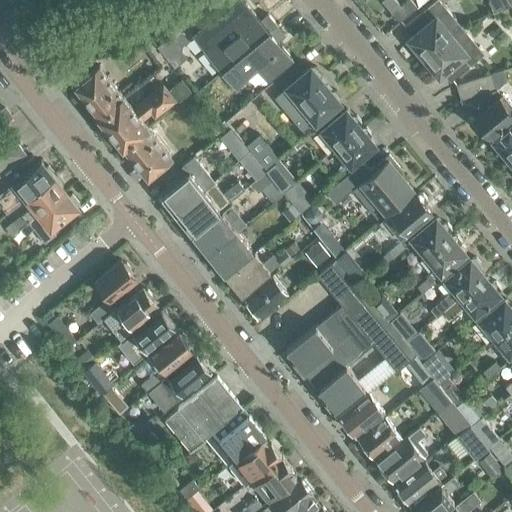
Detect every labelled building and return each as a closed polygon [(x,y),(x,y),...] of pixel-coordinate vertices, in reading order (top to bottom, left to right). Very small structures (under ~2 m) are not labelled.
[(411,0),(406,0),(401,5),(408,14),(417,7),(411,0)] [(424,56),(451,34),(460,26),(438,0),(434,0),(404,26),(412,35),(408,38),(410,40),(406,43),(416,55),(420,52),(424,56)] [(494,0),(498,9),(509,4),(507,0),(494,0)] [(192,35),(221,70),(277,24),(268,13),(260,20),(245,2),(229,15),(224,9),(192,35)] [(399,22),(408,14),(401,5),(392,13),(399,22)] [(278,41),(286,35),(277,24),(221,70),(235,86),(256,68),(267,80),(293,59),(278,41)] [(460,26),(451,34),(424,56),(427,60),(423,63),(434,76),(437,73),(439,75),(442,72),(450,81),(483,53),(460,26)] [(98,113),(122,93),(100,66),(109,58),(105,53),(75,64),(68,69),(78,81),(75,84),(98,113)] [(289,112),(326,83),(320,76),(321,75),(321,71),(317,65),(313,65),(312,66),(311,65),(274,95),(289,112)] [(503,69),(456,84),(461,99),(496,88),(506,79),(503,69)] [(332,90),(326,83),(289,113),(303,131),(341,101),(339,99),(341,98),(341,95),(337,89),(333,89),(332,90)] [(134,108),(122,93),(98,113),(125,146),(149,127),(143,120),(155,109),(159,114),(176,100),(163,84),(134,108)] [(461,100),(474,115),(473,116),(480,124),(479,128),(483,133),(488,133),(489,135),(511,115),(511,106),(501,93),(500,94),(496,89),(461,100)] [(0,125),(14,115),(13,114),(5,105),(0,108),(0,125)] [(346,107),(318,130),(333,148),(361,125),(360,124),(361,123),(362,119),(357,114),(354,114),(353,115),(346,107)] [(227,120),(233,128),(242,120),(236,113),(227,120)] [(202,129),(211,140),(223,131),(213,120),(202,129)] [(507,157),(511,153),(511,122),(492,139),(499,147),(498,151),(502,156),(506,156),(507,157)] [(362,127),(361,125),(333,148),(348,166),(376,143),(370,136),(371,135),(371,131),(367,126),(363,126),(362,127)] [(26,153),(4,127),(0,130),(0,172),(11,164),(26,153)] [(172,156),(149,127),(125,146),(148,175),(172,156)] [(223,150),(234,163),(248,151),(238,138),(223,150)] [(363,161),(363,160),(326,191),(335,202),(353,188),(377,217),(412,187),(398,170),(401,167),(389,153),(381,159),(381,165),(378,166),(378,167),(374,166),(373,166),(370,169),(369,168),(369,169),(363,161)] [(167,202),(165,204),(173,215),(204,190),(196,180),(206,172),(194,156),(183,164),(189,171),(162,193),(160,194),(167,202)] [(20,190),(26,198),(55,174),(48,164),(46,166),(41,160),(0,192),(0,201),(2,204),(10,197),(10,198),(20,190)] [(264,169),(266,171),(282,191),(293,182),(275,160),(264,169)] [(346,174),(341,168),(328,178),(333,184),(346,174)] [(278,188),(266,172),(251,184),(264,199),(278,188)] [(22,213),(23,213),(6,227),(11,234),(20,227),(66,190),(61,185),(63,183),(55,174),(26,198),(32,205),(22,213)] [(213,201),(204,190),(173,215),(182,225),(184,223),(191,232),(249,185),(243,177),(213,201)] [(296,180),(283,191),(300,211),(313,200),(296,180)] [(70,195),(66,190),(20,227),(26,234),(34,227),(45,241),(56,233),(51,227),(78,206),(77,205),(79,203),(72,194),(70,195)] [(418,194),(416,192),(381,221),(391,233),(394,231),(399,238),(432,210),(425,202),(426,201),(427,198),(423,192),(419,193),(418,194)] [(290,224),(302,215),(293,204),(282,213),(290,224)] [(194,234),(209,253),(237,231),(230,221),(239,214),(232,205),(222,212),(209,222),(194,234)] [(316,207),(310,206),(306,210),(305,216),(309,221),(315,221),(320,217),(320,211),(316,207)] [(423,256),(451,233),(450,232),(451,231),(452,227),(447,222),(443,222),(442,223),(436,215),(408,238),(423,256)] [(209,253),(224,272),(252,250),(237,231),(209,253)] [(452,235),(451,233),(423,256),(438,274),(466,251),(459,244),(461,243),(461,239),(457,234),(453,234),(452,235)] [(320,239),(307,249),(317,262),(330,252),(320,239)] [(401,241),(386,254),(391,260),(407,248),(401,241)] [(295,242),(284,251),(290,258),(301,250),(295,242)] [(347,250),(338,258),(355,279),(364,271),(347,250)] [(235,285),(242,294),(278,265),(280,267),(290,259),(284,251),(275,258),(272,254),(263,262),(255,252),(227,275),(229,278),(227,282),(230,286),(235,285)] [(457,297),(485,274),(479,267),(480,266),(481,262),(476,257),(472,257),(471,258),(470,256),(442,279),(452,291),(434,306),(439,312),(444,308),(457,297)] [(336,410),(368,384),(371,389),(397,369),(406,361),(415,353),(337,258),(318,273),(342,304),(286,348),(336,410)] [(105,271),(95,280),(111,299),(121,291),(137,278),(130,270),(131,267),(127,262),(124,262),(121,259),(105,271)] [(272,274),(244,297),(260,315),(287,293),(272,274)] [(491,281),(485,274),(457,297),(444,308),(439,312),(430,320),(441,334),(457,321),(453,317),(465,307),(472,315),(500,292),(499,291),(500,290),(501,286),(496,280),(492,280),(491,281)] [(435,281),(430,275),(417,286),(423,292),(435,281)] [(152,295),(148,289),(145,289),(143,287),(115,309),(104,318),(121,339),(133,329),(130,326),(157,305),(152,298),(152,295)] [(381,293),(372,300),(386,318),(395,310),(381,293)] [(504,297),(476,320),(491,338),(511,320),(511,303),(511,304),(510,305),(504,297)] [(114,309),(106,300),(90,312),(98,322),(114,309)] [(170,317),(166,311),(163,311),(161,308),(134,331),(142,342),(131,351),(137,359),(176,327),(169,319),(170,317)] [(57,316),(48,323),(67,346),(76,339),(57,316)] [(511,320),(491,338),(506,356),(511,351),(511,320)] [(415,331),(407,321),(396,330),(404,340),(415,331)] [(418,329),(405,341),(415,353),(421,361),(434,349),(431,345),(429,347),(426,343),(428,341),(418,329)] [(188,339),(183,333),(179,333),(178,331),(148,355),(156,367),(152,371),(151,375),(142,383),(148,391),(149,390),(165,377),(162,374),(193,349),(187,342),(188,339)] [(89,347),(77,357),(85,367),(97,357),(89,347)] [(436,349),(421,361),(429,372),(433,376),(438,383),(446,376),(453,370),(436,349)] [(205,360),(201,354),(198,355),(196,352),(165,377),(149,390),(164,409),(184,393),(211,371),(204,363),(205,360)] [(433,376),(429,372),(421,361),(415,353),(406,361),(424,384),(433,376)] [(503,363),(498,357),(480,371),(486,377),(503,363)] [(104,374),(94,382),(101,391),(112,383),(104,374)] [(213,429),(214,430),(243,406),(217,375),(165,418),(190,448),(213,429)] [(424,384),(442,407),(452,400),(443,389),(438,383),(433,376),(424,384)] [(446,376),(438,383),(443,389),(451,382),(446,376)] [(109,385),(102,392),(110,401),(118,395),(109,385)] [(369,391),(340,414),(341,416),(340,417),(348,427),(349,426),(355,433),(384,410),(369,391)] [(497,403),(492,396),(474,410),(480,417),(491,408),(497,403)] [(460,410),(471,424),(480,417),(474,410),(465,398),(456,406),(460,410)] [(497,403),(491,408),(497,416),(509,407),(502,399),(497,403)] [(460,410),(456,406),(452,400),(442,407),(450,417),(460,410)] [(216,453),(227,465),(229,463),(263,435),(265,434),(243,406),(214,430),(226,445),(216,453)] [(384,415),(358,436),(374,456),(400,434),(384,415)] [(131,425),(137,432),(146,425),(140,418),(131,425)] [(471,424),(457,436),(474,457),(488,445),(471,424)] [(173,459),(148,425),(137,433),(163,467),(173,459)] [(419,426),(403,438),(377,460),(393,479),(419,458),(427,451),(417,439),(424,432),(419,426)] [(495,439),(487,428),(480,434),(488,445),(495,439)] [(229,463),(245,483),(252,478),(282,455),(271,441),(269,442),(263,435),(229,463)] [(511,454),(505,446),(495,454),(505,466),(511,459),(511,454)] [(491,475),(503,466),(488,448),(476,457),(491,475)] [(291,469),(293,468),(282,455),(252,478),(269,499),(297,477),(291,469)] [(410,501),(411,501),(439,478),(445,473),(438,465),(432,470),(424,460),(396,483),(410,501)] [(460,483),(453,475),(443,483),(415,506),(414,506),(418,511),(417,511),(438,511),(454,500),(448,492),(460,483)] [(443,483),(439,478),(411,501),(415,506),(443,483)] [(198,488),(191,479),(180,488),(187,497),(198,488)] [(301,511),(316,501),(310,494),(312,493),(301,479),(274,501),(282,511),(301,511)] [(465,511),(479,501),(471,491),(445,511),(465,511)] [(195,493),(188,498),(193,504),(196,508),(203,502),(195,493)] [(248,505),(253,511),(262,504),(258,498),(248,505)] [(327,511),(322,505),(320,506),(316,501),(301,511),(327,511)]
